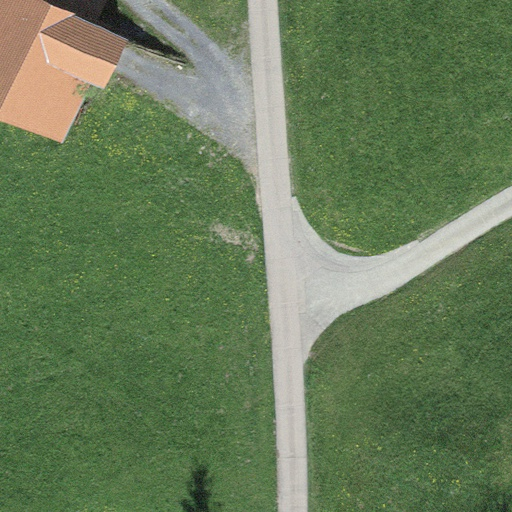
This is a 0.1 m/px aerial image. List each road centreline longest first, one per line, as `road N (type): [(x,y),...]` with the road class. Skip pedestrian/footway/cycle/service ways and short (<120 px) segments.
road 1 (unclassified): [(270,0),(300,332),(306,511)]
road 2 (track): [(511,216),(300,332)]
